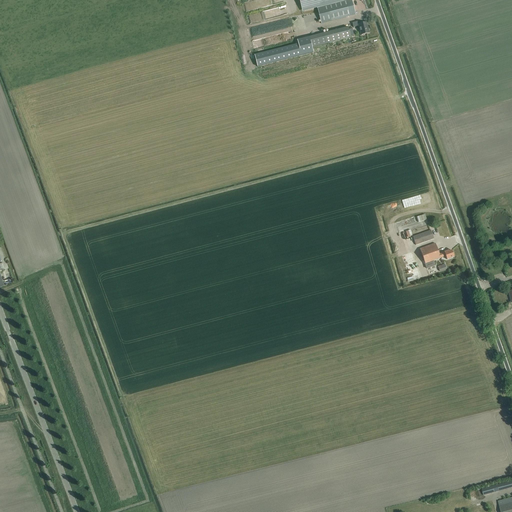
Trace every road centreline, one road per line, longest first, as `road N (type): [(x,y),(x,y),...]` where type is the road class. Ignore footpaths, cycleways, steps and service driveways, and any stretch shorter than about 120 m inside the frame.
road 1 (unclassified): [(511,374),(377,0)]
road 2 (secondary): [(76,511),(0,308)]
